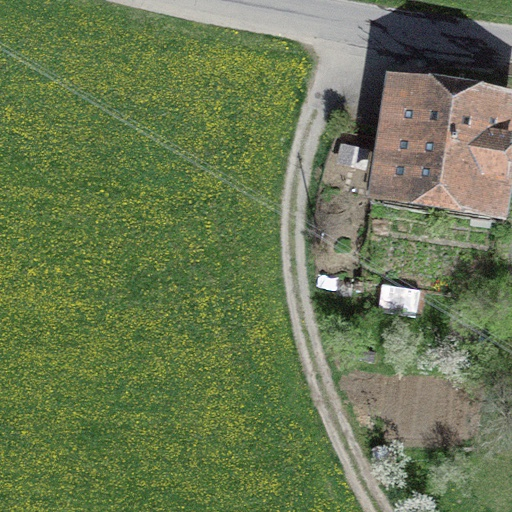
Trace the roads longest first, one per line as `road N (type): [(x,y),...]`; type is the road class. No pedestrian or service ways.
road 1 (track): [(341,36),(298,239),(302,332),(331,438),(362,511)]
road 2 (unclassified): [(183,0),(341,36),(511,58)]
